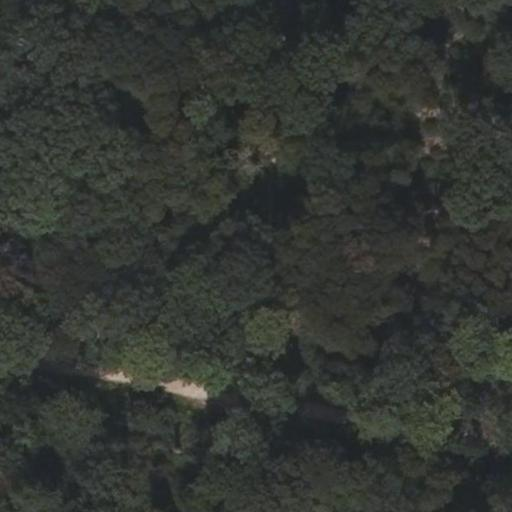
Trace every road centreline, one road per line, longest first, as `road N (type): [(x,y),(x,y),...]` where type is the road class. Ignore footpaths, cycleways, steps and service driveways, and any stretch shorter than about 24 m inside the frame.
road 1 (track): [(280,33),(511,412)]
road 2 (track): [(281,0),(259,414)]
road 3 (unclassified): [(0,367),(259,414)]
road 4 (track): [(259,414),(511,457)]
